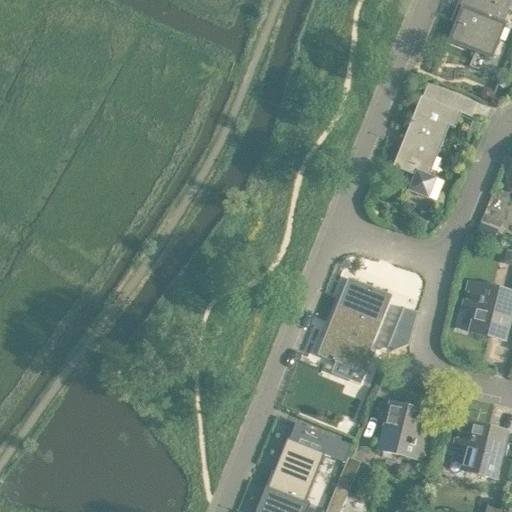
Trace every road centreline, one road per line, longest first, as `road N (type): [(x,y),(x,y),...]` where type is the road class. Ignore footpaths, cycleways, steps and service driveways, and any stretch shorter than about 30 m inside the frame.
road 1 (residential): [(228,511),(336,231)]
road 2 (residential): [(336,231),(427,0)]
road 3 (residential): [(511,393),(433,367),(428,349),(449,263)]
road 4 (residential): [(449,263),(498,126),(511,113)]
